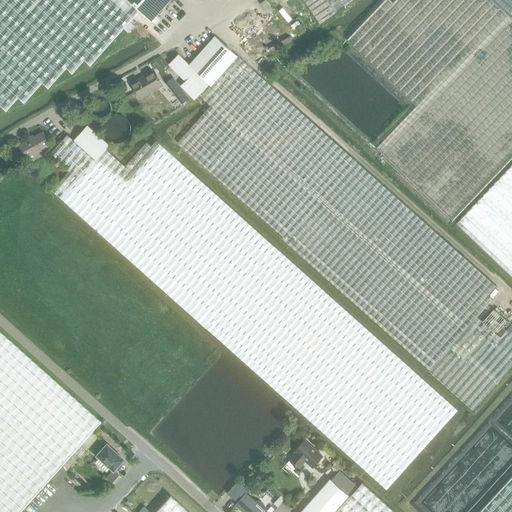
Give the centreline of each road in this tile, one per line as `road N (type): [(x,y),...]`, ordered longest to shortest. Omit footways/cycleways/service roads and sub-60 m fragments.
road 1 (unclassified): [(216,511),(0,320)]
road 2 (residential): [(0,139),(242,0)]
